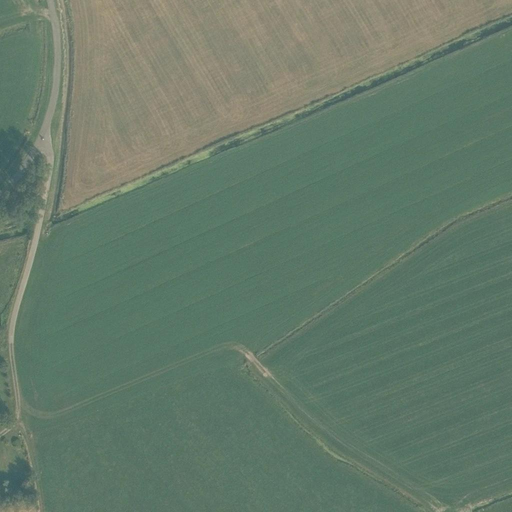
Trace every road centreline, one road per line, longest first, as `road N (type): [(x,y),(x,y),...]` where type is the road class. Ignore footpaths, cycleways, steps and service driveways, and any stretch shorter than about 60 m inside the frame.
road 1 (track): [(239,350),(313,423),(443,511)]
road 2 (unclassified): [(0,195),(56,104),(52,0)]
